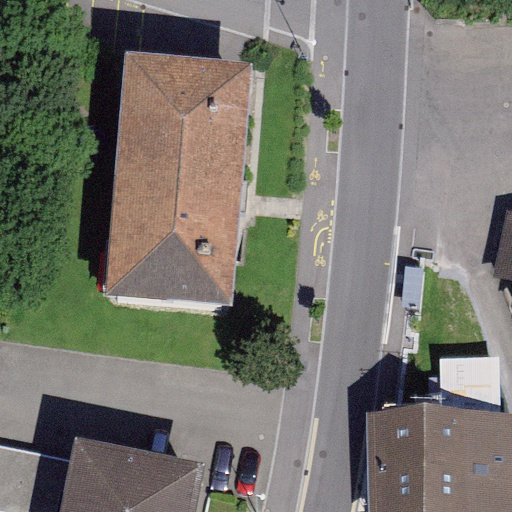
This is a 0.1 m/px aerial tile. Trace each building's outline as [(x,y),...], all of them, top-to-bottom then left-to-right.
[(252,83),(127,74),(107,314),(233,324),(252,83)] [(511,223),(505,221),(499,256),(511,279),(511,223)] [(511,511),(511,423),(375,431),(380,511),(511,511)] [(0,485),(0,511),(62,511),(72,466),(7,452),(0,485)] [(92,462),(80,511),(235,511),(239,495),(92,462)]
